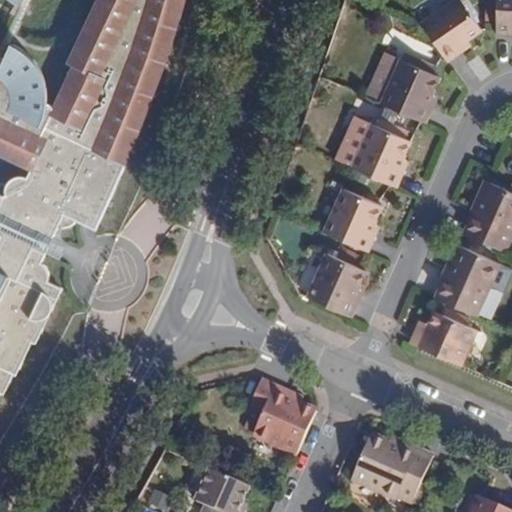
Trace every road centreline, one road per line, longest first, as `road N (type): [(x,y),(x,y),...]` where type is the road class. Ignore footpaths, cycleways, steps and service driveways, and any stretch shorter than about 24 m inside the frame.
road 1 (residential): [(511,84),(475,117),(357,377)]
road 2 (residential): [(292,0),(194,306)]
road 3 (residential): [(194,306),(65,511)]
road 4 (residential): [(194,306),(357,377)]
road 5 (residential): [(357,377),(511,447)]
road 6 (residential): [(357,377),(298,511)]
